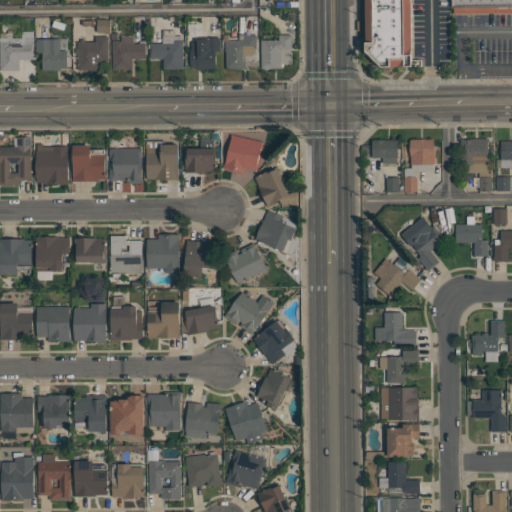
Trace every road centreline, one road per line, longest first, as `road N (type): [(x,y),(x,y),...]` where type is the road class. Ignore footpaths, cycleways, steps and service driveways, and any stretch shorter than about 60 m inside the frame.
road 1 (secondary): [(337,260),(337,511)]
road 2 (residential): [(0,369),(225,370)]
road 3 (residential): [(0,215),(220,213)]
road 4 (residential): [(455,293),(448,309),(449,511)]
road 5 (tertiary): [(169,106),(336,105)]
road 6 (secondary): [(336,105),(337,260)]
road 7 (tertiary): [(15,107),(169,106)]
road 8 (tertiary): [(336,105),(468,104)]
